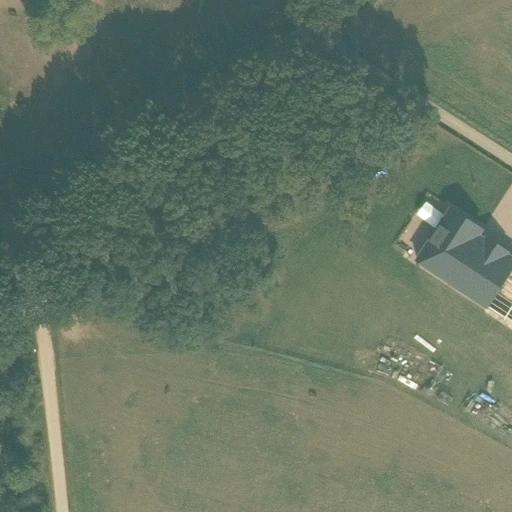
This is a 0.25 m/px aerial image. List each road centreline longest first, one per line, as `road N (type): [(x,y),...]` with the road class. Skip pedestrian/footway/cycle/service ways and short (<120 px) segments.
road 1 (unclassified): [(0,309),(78,197),(171,107),(312,27)]
road 2 (track): [(65,511),(54,353),(28,265)]
road 3 (unclassified): [(312,27),(333,52),(511,163)]
